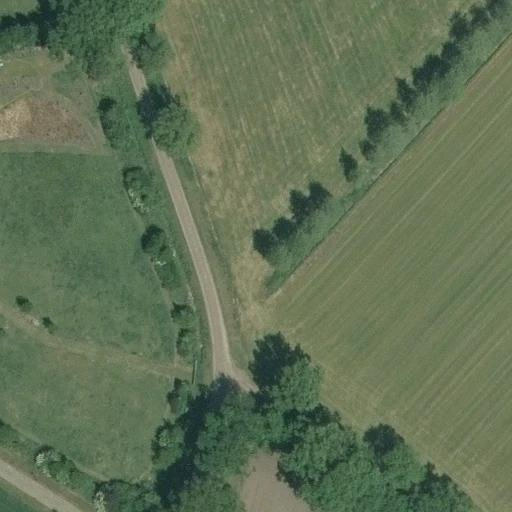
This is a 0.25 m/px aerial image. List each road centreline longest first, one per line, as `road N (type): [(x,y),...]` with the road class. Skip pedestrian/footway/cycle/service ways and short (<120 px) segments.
road 1 (track): [(223,372),(217,318),(107,0)]
road 2 (track): [(223,372),(396,511)]
road 3 (track): [(187,511),(223,372)]
